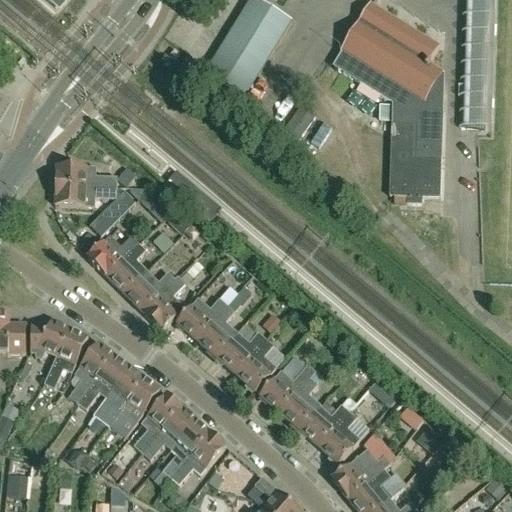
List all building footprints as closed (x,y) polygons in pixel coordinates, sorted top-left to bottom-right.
[(44,0),(44,1),(55,11),(64,0),(44,0)] [(253,0),(252,0),(204,78),(244,102),(292,24),(253,0)] [(495,32),(496,3),(472,3),(471,32),(495,32)] [(432,92),(440,78),(442,75),(428,67),(439,49),(371,8),(333,70),(393,108),(390,199),(408,200),(407,207),(422,208),(422,201),(440,201),(443,117),(441,117),(442,98),(432,92)] [(176,62),(180,57),(175,53),(173,55),(171,58),(176,62)] [(279,143),(292,152),(316,119),(303,110),(279,143)] [(316,147),(326,153),(338,133),(328,128),(316,147)] [(116,193),(117,181),(96,181),(96,171),(87,171),(57,170),(56,190),(116,193)] [(208,229),(216,219),(221,213),(176,175),(174,178),(168,186),(163,191),(208,229)] [(56,190),(55,209),(85,211),(94,212),(95,201),(116,203),(116,193),(56,190)] [(124,195),(90,229),(101,241),(135,207),(124,195)] [(191,229),(186,224),(178,217),(168,226),(181,239),(191,229)] [(138,248),(132,243),(123,253),(110,240),(88,262),(106,281),(138,248)] [(145,255),(138,248),(106,281),(125,299),(147,276),(136,265),(145,255)] [(180,281),(177,284),(176,283),(143,317),(162,336),(176,321),(185,311),(175,301),(195,281),(189,275),(181,283),(180,281)] [(159,287),(147,276),(125,299),(143,317),(176,283),(169,276),(159,287)] [(200,303),(192,312),(177,329),(197,346),(228,311),(219,303),(211,312),(200,303)] [(235,317),(228,311),(197,346),(216,363),(231,346),(239,337),(226,326),(235,317)] [(9,315),(0,314),(0,357),(24,358),(25,330),(9,329),(9,315)] [(283,318),(273,326),(281,336),(291,327),(283,318)] [(50,331),(32,330),(31,358),(35,358),(35,362),(41,364),(45,357),(56,361),(70,333),(52,325),(50,331)] [(88,342),(70,333),(56,361),(44,390),(54,394),(64,374),(71,378),(75,369),(88,342)] [(216,363),(235,380),(266,344),(258,337),(250,347),(239,337),(231,346),(216,363)] [(235,380),(236,380),(255,397),(277,371),(265,360),(273,350),(266,344),(235,380)] [(98,348),(79,373),(75,380),(81,386),(69,403),(78,409),(114,359),(98,348)] [(114,359),(78,409),(86,415),(99,398),(106,403),(129,371),(114,359)] [(260,401),(280,418),(308,385),(316,376),(309,369),(294,385),(283,375),(260,401)] [(93,421),(101,425),(109,431),(145,382),(129,371),(106,403),(93,421)] [(145,382),(109,431),(126,443),(138,426),(143,419),(161,394),(145,382)] [(299,435),(314,417),(322,409),(309,398),(315,390),(308,385),(280,418),(299,435)] [(361,414),(375,424),(383,413),(390,419),(402,403),(382,387),(361,414)] [(167,399),(148,422),(142,429),(148,435),(134,451),(142,458),(183,412),(167,399)] [(299,435),(319,451),(347,418),(341,413),(335,420),(322,409),(314,417),(299,435)] [(142,458),(150,465),(164,449),(171,455),(198,425),(183,412),(142,458)] [(319,451),(339,468),(353,451),(360,442),(347,431),(353,423),(347,418),(319,451)] [(393,458),(398,451),(388,445),(398,431),(389,424),(375,445),(393,458)] [(198,425),(171,455),(177,461),(163,476),(171,484),(212,438),(198,425)] [(424,442),(421,438),(410,448),(431,469),(453,448),(436,431),(424,442)] [(212,438),(171,484),(179,490),(193,474),(200,481),(206,474),(226,450),(212,438)] [(391,468),(385,460),(377,466),(368,455),(332,483),(349,504),(385,475),(384,473),(391,468)] [(15,477),(34,480),(35,468),(16,466),(15,477)] [(355,511),(379,511),(382,510),(392,502),(381,490),(391,482),(385,475),(349,504),(355,511)] [(497,481),(496,482),(486,492),(495,500),(506,489),(497,481)] [(255,491),(266,499),(274,506),(268,511),(297,511),(263,482),(255,491)] [(207,488),(201,505),(223,511),(228,511),(234,497),(207,488)] [(116,498),(115,511),(133,511),(133,499),(116,498)] [(402,511),(399,511),(392,502),(382,510),(379,511),(414,511),(410,506),(402,511)]
